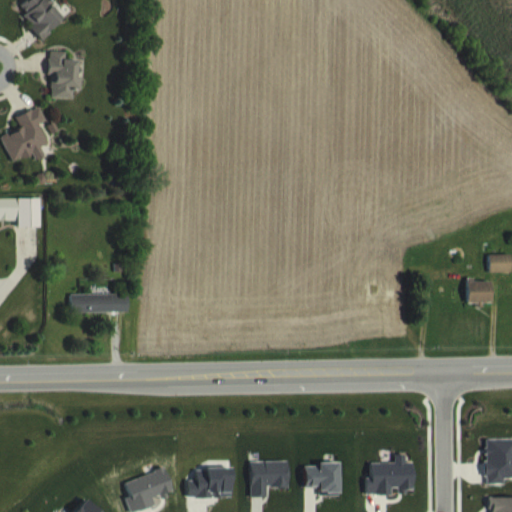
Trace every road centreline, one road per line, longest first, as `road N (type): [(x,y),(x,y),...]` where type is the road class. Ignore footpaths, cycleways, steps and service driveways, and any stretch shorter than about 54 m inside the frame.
road 1 (secondary): [(511,368),(0,374)]
road 2 (residential): [(443,511),(443,369)]
